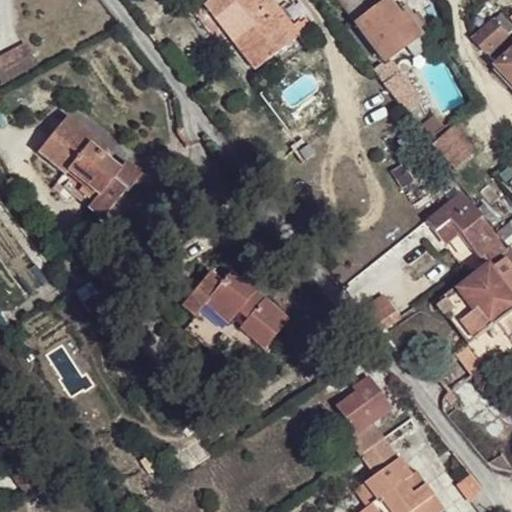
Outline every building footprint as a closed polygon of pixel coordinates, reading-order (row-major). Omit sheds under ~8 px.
[(223,0),(210,0),(204,5),(215,20),(230,9),(223,0)] [(223,0),(230,9),(248,32),(233,43),(255,71),(299,37),(277,9),(272,13),(262,0),(223,0)] [(277,9),(270,0),(262,0),(272,13),(277,9)] [(380,0),(336,0),(384,63),(420,36),(419,35),(428,29),(417,14),(412,17),(407,10),(398,17),(387,2),(384,4),(380,0)] [(511,27),(500,15),(474,40),(499,67),(511,54),(511,50),(511,49),(511,33),(511,32),(511,27)] [(511,54),(499,67),(498,68),(511,83),(511,54)] [(382,67),(374,73),(383,85),(398,73),(402,75),(406,74),(407,73),(410,70),(410,66),(408,63),(405,61),(403,61),(399,63),(397,67),(388,67),(384,69),(382,67)] [(405,89),(399,74),(384,88),(407,115),(419,105),(405,89)] [(428,140),(444,128),(434,116),(419,129),(428,140)] [(94,140),(66,117),(37,154),(66,177),(69,173),(72,176),(98,197),(89,209),(102,220),(125,191),(127,193),(140,177),(124,164),(118,171),(101,157),(88,147),(94,140)] [(473,151),(452,129),(433,147),(454,169),(473,151)] [(107,150),(94,140),(88,147),(101,157),(107,150)] [(72,176),(63,188),(89,209),(98,197),(72,176)] [(221,180),(197,198),(210,216),(231,200),(221,180)] [(461,194),(426,222),(438,236),(452,225),(472,251),(472,250),(479,258),(484,254),(491,263),(487,266),(511,298),(511,252),(508,248),(505,250),(461,194)] [(511,223),(498,235),(508,248),(511,244),(511,223)] [(452,225),(438,236),(444,242),(457,232),(452,225)] [(511,346),(511,298),(487,266),(486,267),(484,266),(439,301),(440,303),(436,306),(444,316),(450,312),(473,342),(467,347),(466,346),(459,351),(476,374),(511,346)] [(239,330),(264,350),(288,320),(264,300),(259,306),(249,299),(254,293),(231,274),(222,284),(210,274),(193,295),(187,290),(175,304),(194,320),(205,307),(227,325),(237,313),(247,321),(239,330)] [(249,299),(259,306),(264,300),(254,293),(249,299)] [(379,299),(359,312),(367,322),(386,309),(379,299)] [(386,309),(367,322),(376,335),(400,318),(390,306),(386,309)] [(473,342),(450,312),(444,316),(466,346),(467,347),(473,342)] [(448,367),(457,360),(453,355),(444,362),(448,367)] [(357,393),(337,408),(344,418),(349,424),(355,433),(370,424),(390,410),(367,380),(354,389),(357,393)] [(457,400),(450,392),(444,398),(450,405),(457,400)] [(337,423),(342,429),(349,424),(344,418),(337,423)] [(355,433),(346,440),(359,457),(382,440),(370,424),(355,433)] [(382,440),(359,457),(374,477),(363,486),(375,502),(366,509),(362,511),(442,511),(423,486),(419,490),(410,478),(382,440)] [(511,470),(501,455),(487,465),(499,471),(505,472),(509,472),(511,470)] [(0,475),(0,491),(7,503),(24,491),(9,470),(0,475)] [(414,474),(410,478),(419,490),(423,486),(414,474)] [(481,489),(470,476),(458,486),(471,503),(481,489)] [(375,502),(363,486),(353,493),(366,509),(375,502)]
